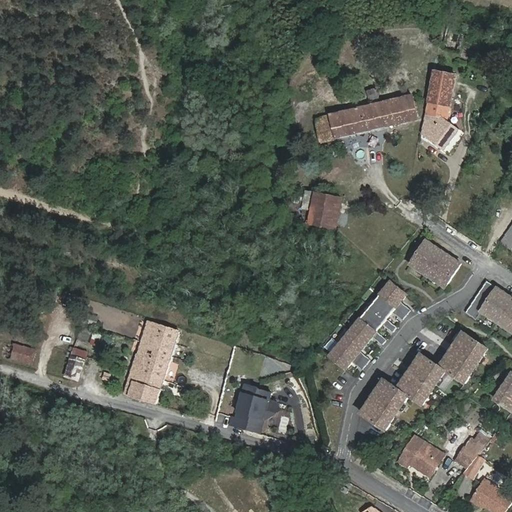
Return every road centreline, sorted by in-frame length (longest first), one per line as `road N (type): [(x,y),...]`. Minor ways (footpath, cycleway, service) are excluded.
road 1 (residential): [(342,464),(360,390),(409,328),(463,296),(486,261),(511,278)]
road 2 (residential): [(342,464),(80,389)]
